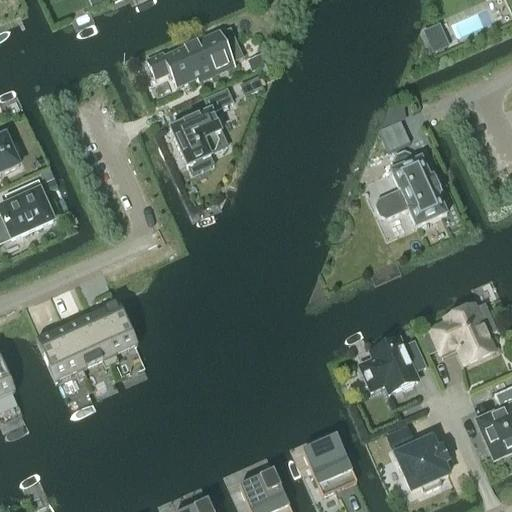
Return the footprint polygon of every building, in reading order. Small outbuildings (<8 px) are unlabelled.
[(87,0),(93,12),(105,7),(102,0),(87,0)] [(438,28),(423,35),(432,56),(447,49),(438,28)] [(233,70),(218,37),(163,61),(162,58),(146,65),(154,83),(168,77),(175,92),(210,77),(211,80),(233,70)] [(252,72),(270,65),(265,54),(248,61),(252,72)] [(256,81),(239,89),(244,100),(261,92),(256,81)] [(209,159),(226,151),(211,116),(231,107),(226,94),(204,104),(208,115),(169,133),(186,171),(210,160),(209,159)] [(389,130),(378,135),(387,157),(398,152),(389,130)] [(0,177),(18,170),(4,139),(0,141),(0,178),(0,177)] [(445,218),(437,199),(440,197),(432,180),(429,181),(420,162),(412,165),(408,158),(403,156),(395,159),(393,165),(394,168),(389,170),(391,175),(389,176),(398,194),(375,204),(376,205),(374,210),(378,220),(384,222),(384,224),(407,214),(415,232),(445,218)] [(48,172),(39,176),(44,187),(53,182),(48,172)] [(52,225),(39,196),(42,195),(38,185),(8,198),(12,206),(0,211),(0,219),(11,244),(52,225)] [(135,350),(117,309),(115,310),(90,321),(111,369),(118,366),(115,359),(132,351),(135,350)] [(429,335),(419,339),(428,359),(438,355),(439,358),(455,351),(463,368),(494,355),(487,339),(475,312),(474,310),(444,323),(445,326),(428,334),(429,335)] [(111,369),(90,321),(64,333),(82,374),(101,365),(105,372),(111,369)] [(82,374),(64,333),(38,344),(36,345),(55,386),(58,385),(75,377),(78,384),(85,381),(82,374)] [(372,364),(358,370),(370,396),(384,390),(385,393),(392,390),(395,395),(400,392),(404,394),(412,391),(414,386),(417,385),(413,376),(424,371),(413,346),(402,351),(398,344),(369,357),(372,364)] [(13,396),(0,367),(0,402),(10,398),(13,396)] [(511,389),(493,398),(499,413),(475,424),(493,464),(511,455),(511,389)] [(447,480),(442,468),(447,465),(441,452),(436,454),(430,443),(394,459),(410,496),(420,492),(422,497),(440,489),(437,484),(447,480)] [(355,485),(339,449),(337,449),(334,444),(303,459),(306,468),(321,501),(334,495),(333,493),(340,490),(341,492),(355,485)] [(240,494),(247,511),(288,511),(276,484),(274,485),(272,480),(240,494)]
